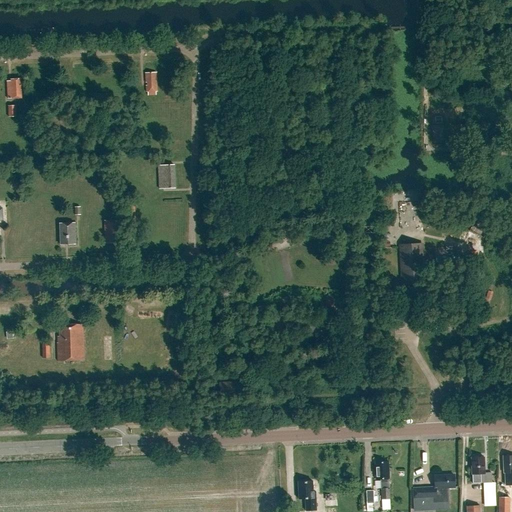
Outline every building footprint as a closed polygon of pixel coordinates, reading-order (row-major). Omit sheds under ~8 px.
[(270,49),(252,48),(251,60),(257,61),(257,59),(259,59),(260,59),(269,60),(270,49)] [(345,62),(356,62),(356,48),(345,49),(345,62)] [(235,61),(233,70),(243,71),(245,62),(235,61)] [(297,75),(311,75),(311,66),(297,66),(297,75)] [(156,95),(156,92),(157,92),(156,73),(145,73),(146,92),(148,92),(148,95),(156,95)] [(232,78),(231,89),(241,90),(242,79),(232,78)] [(7,99),(21,98),(20,79),(9,79),(9,81),(6,81),(7,99)] [(260,88),(259,98),(276,98),(277,89),(260,88)] [(234,93),(225,94),(226,110),(236,109),(234,93)] [(8,117),(15,117),(15,105),(7,106),(8,117)] [(316,117),(304,117),(304,126),(316,126),(316,117)] [(245,126),(228,126),(228,139),(234,139),(234,136),(245,137),(245,126)] [(259,148),(270,147),(270,146),(279,146),(279,134),(259,135),(259,148)] [(511,144),(499,145),(499,157),(511,156),(511,144)] [(309,155),(309,153),(293,152),(292,161),(306,162),(306,155),(309,155)] [(326,176),(326,165),(310,164),(309,175),(312,175),(312,177),(316,177),(316,175),(326,176)] [(159,189),(175,188),(174,165),(158,166),(159,189)] [(279,173),(279,169),(276,168),(273,168),(271,171),(271,174),(274,176),(278,175),(279,173)] [(238,213),(238,194),(226,194),(226,213),(238,213)] [(111,213),(119,213),(119,202),(111,203),(111,213)] [(124,225),(135,225),(134,204),(123,205),(124,225)] [(105,243),(118,243),(118,239),(121,239),(120,220),(104,221),(105,243)] [(60,245),(75,244),(74,223),(59,223),(60,245)] [(487,234),(474,227),(471,233),(484,240),(487,234)] [(401,285),(423,284),(425,284),(423,243),(406,244),(399,244),(401,285)] [(248,262),(240,263),(241,273),(250,272),(248,262)] [(272,337),(313,335),(313,318),(272,319),(272,337)] [(57,361),(84,360),(83,324),(59,325),(59,336),(58,336),(58,343),(56,343),(57,361)] [(49,344),(41,345),(42,360),(49,360),(49,344)] [(471,391),(504,390),(504,373),(470,374),(471,391)] [(220,397),(242,396),(241,381),(220,383),(220,397)] [(511,455),(502,456),(503,473),(504,472),(505,485),(511,484),(511,455)] [(484,473),(483,457),(470,457),(471,474),(472,483),(491,482),(491,472),(484,473)] [(380,479),(381,489),(381,499),(389,499),(389,489),(388,479),(389,479),(388,461),(375,462),(376,479),(380,479)] [(446,502),(447,501),(447,488),(454,487),(453,474),(434,475),(434,488),(413,489),(413,488),(413,503),(431,503),(431,498),(440,497),(440,501),(442,502),(446,502)] [(313,491),(312,481),(298,482),(299,499),(305,499),(306,511),(316,510),(315,491),(313,491)] [(508,511),(509,497),(497,497),(497,511),(508,511)] [(326,511),(338,511),(339,500),(327,499),(326,511)]
